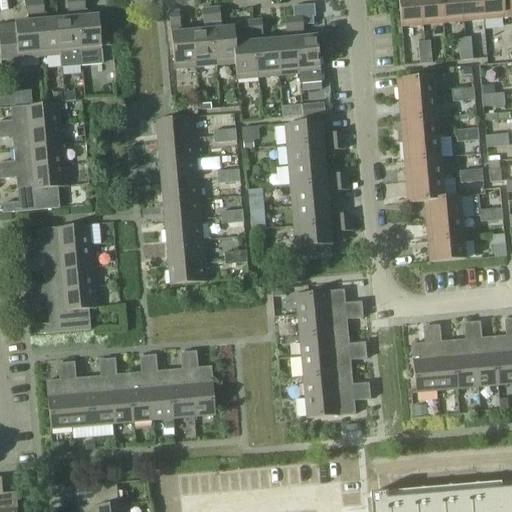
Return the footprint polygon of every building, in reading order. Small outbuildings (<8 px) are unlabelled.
[(56,22),(59,58),(60,70),(81,68),(74,0),(66,0),(67,21),(56,22)] [(84,0),(74,0),(81,68),(102,67),(100,50),(109,49),(107,18),(86,20),(84,0)] [(397,0),(400,31),(421,29),(418,0),(397,0)] [(439,0),(418,0),(421,29),(442,27),(439,0)] [(459,0),(439,0),(442,27),(462,25),(459,0)] [(482,23),(480,0),(459,0),(462,25),(482,23)] [(511,0),(480,0),(482,23),(511,20),(511,0)] [(33,2),(39,60),(59,58),(56,22),(46,23),(45,1),(33,2)] [(0,34),(0,55),(1,63),(39,60),(33,2),(25,3),(27,25),(14,26),(14,33),(0,34)] [(292,9),(293,20),(294,34),(295,41),(294,41),(297,78),(319,76),(316,39),(304,40),(303,28),(308,27),(306,8),(292,9)] [(219,10),(210,11),(211,26),(220,25),(219,10)] [(201,11),(202,27),(211,26),(210,11),(201,11)] [(180,29),(179,13),(168,14),(170,29),(180,29)] [(292,20),(285,21),(286,35),(293,34),(294,34),(293,20),(292,20)] [(261,22),(252,23),(253,37),(263,37),(261,22)] [(241,24),(243,38),(253,37),(252,23),(241,24)] [(212,33),(215,68),(234,67),(233,47),(235,46),(234,31),(212,33)] [(212,33),(192,35),(195,70),(215,68),(212,33)] [(170,36),(173,72),(195,70),(192,35),(170,36)] [(458,41),(459,52),(471,51),(470,40),(458,41)] [(297,78),(294,41),(274,43),(277,80),(297,78)] [(277,80),(274,43),(254,44),(257,81),(277,80)] [(257,81),(254,44),(235,46),(233,47),(234,67),(236,83),(257,81)] [(417,45),(418,56),(430,55),(429,44),(417,45)] [(472,62),(471,51),(459,52),(459,63),(472,62)] [(431,66),(430,55),(418,56),(419,67),(431,66)] [(431,80),(395,83),(397,104),(433,100),(431,80)] [(473,91),(462,92),(463,104),(474,103),(473,91)] [(451,105),(463,104),(462,92),(450,93),(451,105)] [(502,96),(491,97),(493,109),(504,108),(502,96)] [(481,110),(493,109),(491,97),(481,98),(481,110)] [(433,100),(397,104),(399,124),(435,121),(433,100)] [(0,124),(0,132),(59,128),(57,106),(8,111),(9,124),(0,124)] [(191,120),(155,123),(157,145),(193,141),(191,120)] [(435,121),(399,124),(401,145),(437,142),(435,121)] [(320,123),(284,126),(286,148),(344,143),(343,135),(321,136),(320,123)] [(12,152),(60,148),(59,128),(0,132),(0,141),(11,140),(12,152)] [(234,131),(224,132),(225,145),(236,144),(234,131)] [(477,131),(466,132),(467,144),(478,143),(477,131)] [(213,146),(225,145),(224,132),(212,133),(213,146)] [(456,146),(467,144),(466,132),(454,133),(456,146)] [(506,136),(495,137),(496,150),(508,148),(506,136)] [(485,151),(496,150),(495,137),(484,139),(485,151)] [(157,145),(158,165),(195,162),(193,141),(157,145)] [(437,142),(401,145),(403,166),(439,162),(437,142)] [(344,143),(286,148),(287,168),(323,165),(322,154),(344,152),(344,143)] [(0,173),(62,168),(60,148),(12,152),(13,164),(0,165),(0,173)] [(158,165),(160,185),(197,182),(195,162),(158,165)] [(439,162),(403,166),(405,186),(441,183),(439,162)] [(323,165),(287,168),(289,189),(347,184),(346,175),(325,177),(323,165)] [(16,194),(57,191),(64,190),(62,168),(0,173),(0,182),(15,181),(16,194)] [(238,172),(227,173),(228,185),(239,184),(238,172)] [(481,172),(469,173),(470,185),(482,184),(481,172)] [(501,184),(499,172),(488,173),(489,185),(501,184)] [(217,186),(228,185),(227,173),(216,174),(217,186)] [(459,186),(470,185),(469,173),(458,174),(459,186)] [(160,185),(162,206),(198,203),(197,182),(160,185)] [(441,183),(405,186),(406,207),(423,205),(443,204),(442,201),(441,183)] [(347,184),(289,189),(291,210),(327,207),(326,195),(348,193),(347,184)] [(1,207),(2,215),(59,210),(57,191),(16,194),(17,206),(1,207)] [(443,204),(423,205),(424,226),(461,223),(459,200),(442,201),(443,204)] [(162,206),(164,226),(200,223),(198,203),(162,206)] [(291,210),(293,230),(351,225),(350,216),(328,218),(327,207),(291,210)] [(501,211),(489,212),(490,224),(502,223),(501,211)] [(479,226),(490,224),(489,212),(478,213),(479,226)] [(242,213),(231,214),(232,226),(243,225),(242,213)] [(220,227),(232,226),(231,214),(219,215),(220,227)] [(164,226),(165,246),(202,243),(200,223),(164,226)] [(461,223),(424,226),(426,246),(463,243),(461,223)] [(352,234),(351,225),(293,230),(295,252),(331,249),(330,235),(352,234)] [(25,247),(26,255),(89,249),(88,228),(40,232),(41,245),(25,247)] [(165,246),(167,267),(204,264),(202,243),(165,246)] [(463,243),(426,246),(428,267),(464,263),(463,243)] [(504,247),(492,248),(494,260),(505,259),(504,247)] [(42,262),(43,274),(91,270),(89,249),(26,255),(26,263),(42,262)] [(246,253),(234,254),(235,267),(247,266),(246,253)] [(224,267),(235,267),(234,254),(223,255),(224,267)] [(169,288),(206,285),(204,264),(167,267),(169,288)] [(29,287),(29,296),(93,290),(91,270),(43,274),(45,286),(29,287)] [(95,311),(93,290),(29,296),(30,304),(46,302),(47,315),(88,312),(95,311)] [(342,294),(294,298),(296,319),(360,313),(360,304),(343,305),(342,294)] [(32,328),(33,338),(89,333),(88,312),(47,315),(48,327),(32,328)] [(360,313),(296,319),(298,339),(346,335),(344,323),(361,322),(360,313)] [(511,322),(504,323),(505,339),(493,340),(497,388),(511,386),(511,322)] [(479,325),(471,326),(476,390),(497,388),(493,340),(481,341),(479,325)] [(465,343),(452,344),(456,391),(476,390),(471,326),(464,326),(465,343)] [(430,329),(435,393),(456,391),(452,344),(440,345),(438,328),(430,329)] [(410,347),(414,395),(435,393),(430,329),(422,330),(424,346),(410,347)] [(347,348),(346,335),(298,339),(300,360),(363,354),(363,346),(347,348)] [(363,354),(300,360),(301,380),(349,376),(348,364),(364,362),(363,354)] [(180,373),(168,374),(172,421),(193,420),(187,355),(179,356),(180,373)] [(214,418),(210,370),(197,371),(195,355),(187,355),(193,420),(214,418)] [(146,359),(152,423),(172,421),(168,374),(156,375),(154,358),(146,359)] [(127,377),(131,425),(152,423),(146,359),(139,360),(140,376),(127,377)] [(99,379),(87,380),(91,428),(111,426),(106,362),(97,363),(99,379)] [(106,362),(111,426),(131,425),(127,377),(115,378),(114,362),(106,362)] [(65,366),(70,430),(91,428),(87,380),(74,381),(73,365),(65,366)] [(45,383),(49,432),(70,430),(65,366),(57,367),(58,382),(45,383)] [(349,376),(301,380),(303,401),(367,395),(367,387),(350,388),(349,376)] [(305,422),(353,418),(352,404),(368,403),(367,395),(303,401),(305,422)] [(0,481),(0,511),(16,511),(15,495),(1,496),(0,481)] [(495,485),(371,495),(371,511),(511,511),(511,490),(496,491),(495,485)] [(58,491),(59,500),(76,499),(77,511),(116,507),(116,506),(114,486),(58,491)]
